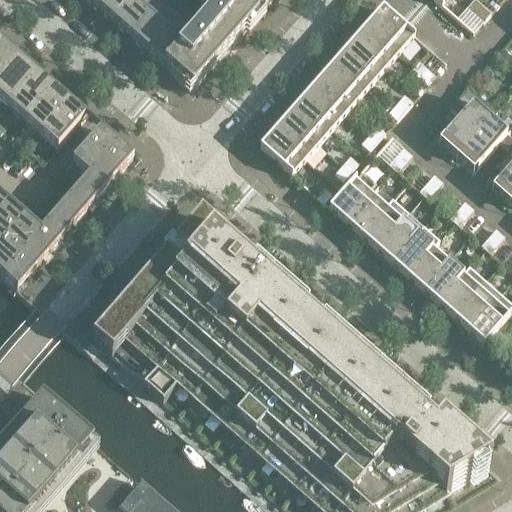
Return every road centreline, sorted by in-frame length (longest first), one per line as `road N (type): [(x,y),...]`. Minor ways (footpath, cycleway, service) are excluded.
road 1 (residential): [(511,436),(197,156)]
road 2 (residential): [(197,156),(0,381)]
road 3 (residential): [(197,156),(14,0)]
road 4 (residential): [(476,62),(408,140),(511,230)]
road 5 (residential): [(282,54),(197,156)]
